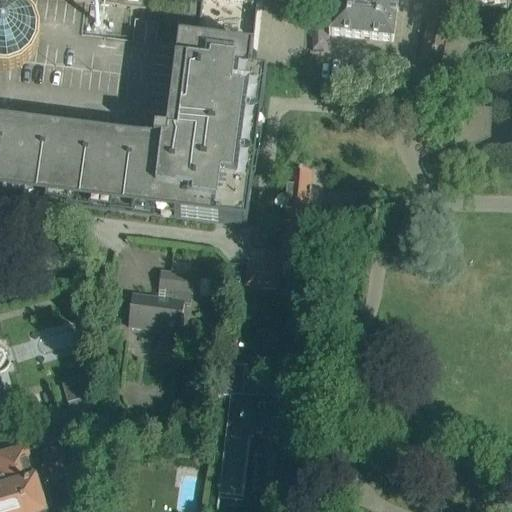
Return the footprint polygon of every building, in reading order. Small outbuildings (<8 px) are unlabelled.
[(57,0),(149,12),(150,0),(57,0)] [(196,17),(197,1),(187,0),(186,17),(195,17),(196,17)] [(258,0),(202,0),(199,34),(199,37),(254,42),(258,0)] [(393,43),(398,0),(333,0),(329,36),(393,43)] [(475,5),(475,0),(433,0),(432,10),(420,65),(440,70),(451,14),(460,15),(461,3),(475,5)] [(475,0),(475,5),(475,8),(508,10),(508,0),(475,0)] [(0,73),(8,74),(22,69),(33,60),(39,47),(40,33),(35,20),(26,9),(13,2),(0,1),(0,73)] [(195,17),(186,17),(165,15),(164,27),(194,29),(195,17)] [(267,76),(250,74),(253,50),(179,41),(166,137),(155,136),(154,145),(0,124),(0,197),(247,229),(267,76)] [(425,102),(431,74),(416,71),(409,98),(425,102)] [(312,174),(289,171),(281,255),(268,253),(266,269),(248,268),(246,288),(279,291),(282,264),(303,266),(302,280),(301,280),(301,282),(316,283),(318,255),(305,254),(312,174)] [(182,323),(184,305),(191,306),(192,296),(199,297),(199,296),(211,297),(213,283),(200,282),(201,279),(190,278),(192,266),(172,263),(171,276),(161,274),(159,292),(165,292),(164,302),(132,298),(128,329),(163,333),(161,344),(177,346),(179,335),(181,335),(181,329),(183,329),(184,324),(182,323)] [(263,338),(261,355),(259,364),(276,366),(280,341),(263,338)] [(84,379),(65,384),(71,403),(89,397),(84,379)] [(241,498),(248,438),(279,439),(280,409),(279,409),(279,400),(283,400),(283,399),(231,397),(220,484),(218,483),(218,489),(220,489),(216,511),(218,511),(220,496),(241,498)] [(95,432),(95,404),(53,417),(62,442),(95,432)] [(43,511),(25,452),(16,454),(0,459),(0,470),(2,478),(0,478),(0,511),(43,511)]
